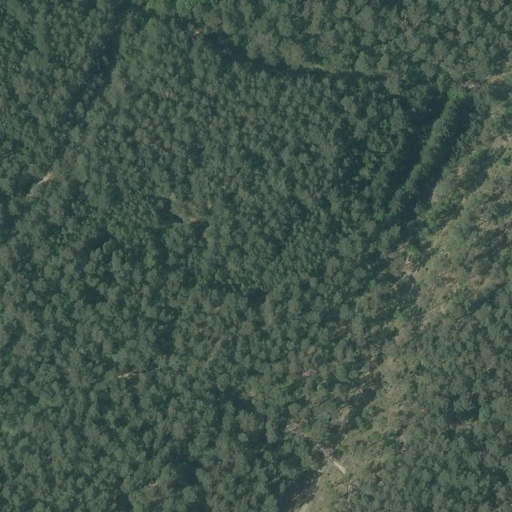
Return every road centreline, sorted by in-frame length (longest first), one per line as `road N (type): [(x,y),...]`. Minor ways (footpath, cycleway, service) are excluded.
road 1 (track): [(304,511),(421,263),(511,140)]
road 2 (track): [(0,337),(72,351),(113,375),(176,378),(223,393),(347,474),(347,511)]
road 3 (unknown): [(125,12),(90,111),(0,243)]
